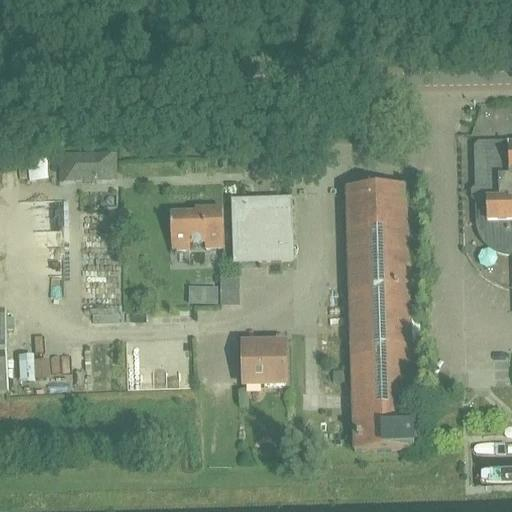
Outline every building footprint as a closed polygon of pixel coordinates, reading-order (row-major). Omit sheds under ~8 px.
[(511,144),(480,146),(476,150),(477,188),(472,193),(472,203),(476,206),(477,229),(480,239),(485,247),(493,254),(505,259),(511,258),(511,144)] [(87,177),(87,184),(108,184),(108,177),(108,157),(87,157),(87,177)] [(346,191),(354,454),(414,452),(411,338),(406,189),(346,191)] [(234,205),(236,265),(292,263),(290,203),(234,205)] [(170,217),(172,253),(190,252),(190,246),(207,245),(207,252),(224,251),(223,222),(223,211),(201,212),(201,216),(170,217)] [(331,300),(347,301),(348,271),(331,271),(331,300)] [(197,294),(198,308),(218,308),(218,294),(197,294)] [(0,314),(0,394),(8,394),(6,314),(0,314)] [(242,344),(243,390),(289,389),(287,343),(242,344)] [(333,375),(333,387),(345,387),(345,375),(333,375)] [(81,392),(80,382),(57,383),(58,393),(81,392)]
